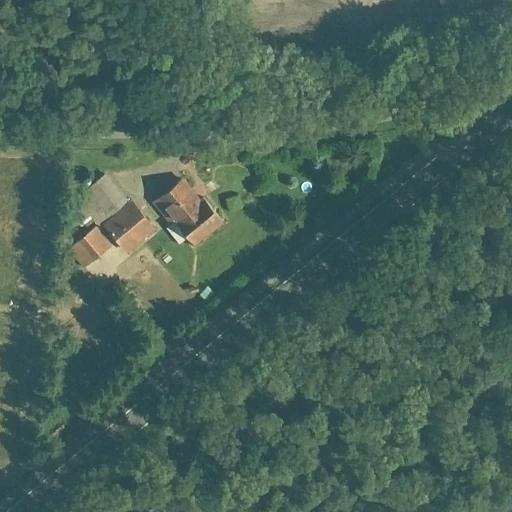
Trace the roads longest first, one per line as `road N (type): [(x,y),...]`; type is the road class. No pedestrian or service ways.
road 1 (tertiary): [(18,511),(481,132)]
road 2 (unclassified): [(0,128),(257,130),(394,111),(481,132)]
